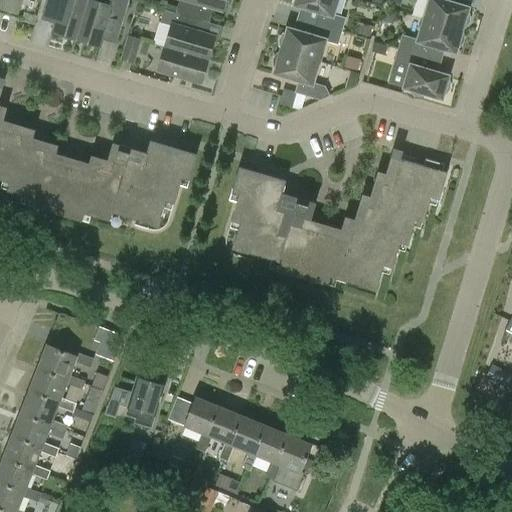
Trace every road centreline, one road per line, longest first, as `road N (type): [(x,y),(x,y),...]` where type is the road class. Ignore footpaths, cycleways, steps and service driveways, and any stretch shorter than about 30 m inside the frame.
road 1 (tertiary): [(21,269),(259,347),(428,427)]
road 2 (residential): [(428,427),(507,164),(497,145),(462,130)]
road 3 (residential): [(225,117),(286,134),(367,103),(462,130)]
road 4 (residential): [(0,52),(225,117)]
road 5 (residential): [(462,130),(502,0)]
road 6 (residential): [(225,117),(259,0)]
